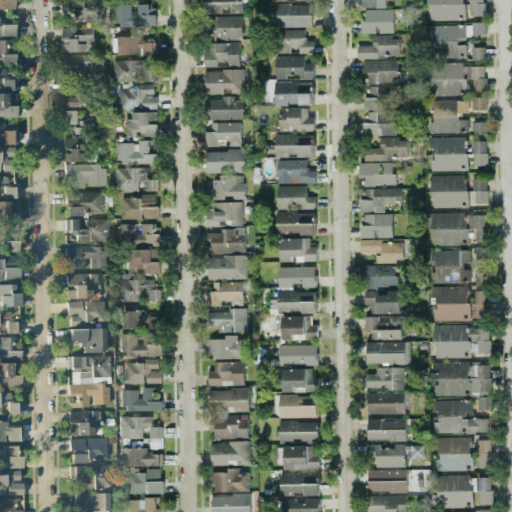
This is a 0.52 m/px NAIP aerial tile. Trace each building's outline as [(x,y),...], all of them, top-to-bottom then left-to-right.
[(0,0),(0,9),(14,10),(13,0),(0,0)] [(78,0),(68,0),(61,0),(61,13),(73,13),(73,22),(104,21),(103,0),(102,0),(78,1),(78,0)] [(241,0),(203,0),(204,13),(242,12),(241,0)] [(361,0),(361,7),(384,8),(383,0),(361,0)] [(463,0),(427,0),(428,20),(463,20),(463,0)] [(483,0),(469,0),(470,16),(484,16),(483,0)] [(130,4),(114,5),(115,26),(155,26),(155,15),(149,15),(149,4),(136,4),(136,15),(131,15),(130,4)] [(311,4),(272,4),(273,27),(311,27),(311,4)] [(393,9),(362,9),(363,33),(393,33),(393,9)] [(241,39),(241,16),(211,17),(211,40),(241,39)] [(465,55),(465,44),(457,44),(457,36),(485,36),(485,24),(427,25),(427,55),(465,55)] [(0,37),(14,37),(14,25),(0,25),(0,37)] [(61,28),(62,52),(93,51),(93,27),(61,28)] [(304,30),(274,29),(274,53),(289,53),(289,47),(298,47),(298,53),(313,53),(313,41),(304,41),(304,30)] [(357,58),(399,57),(398,36),(372,36),(372,45),(357,46),(357,58)] [(113,38),(114,55),(152,54),(151,37),(113,38)] [(0,64),(15,64),(15,54),(8,54),(7,42),(0,42),(0,64)] [(239,66),(238,42),(203,43),(204,67),(239,66)] [(484,60),(485,47),(471,47),(471,59),(484,60)] [(102,77),(103,56),(70,54),(70,76),(102,77)] [(313,79),(313,61),(304,61),(304,56),(274,55),(274,78),(313,79)] [(397,60),(363,60),(363,83),(397,83),(397,60)] [(151,81),(152,62),(114,61),(114,81),(151,81)] [(485,91),(484,64),(429,65),(430,95),(466,94),(465,79),(471,79),(471,91),(485,91)] [(0,90),(12,91),(12,79),(4,79),(4,70),(0,69),(0,90)] [(242,70),(204,70),(204,94),(243,93),(242,70)] [(274,105),(311,105),(311,82),(273,83),(274,105)] [(89,87),(64,84),(62,100),(87,103),(89,87)] [(156,109),(156,97),(153,97),(153,84),(136,84),(136,89),(119,88),(119,108),(156,109)] [(385,85),(371,86),(371,98),(363,98),(364,109),(390,108),(389,92),(385,92),(385,85)] [(0,117),(16,117),(16,106),(8,106),(7,94),(0,94),(0,117)] [(205,119),(241,120),(242,98),(206,97),(205,119)] [(486,109),(485,97),(471,97),(471,109),(486,109)] [(429,133),(466,132),(466,120),(457,120),(457,113),(467,113),(467,100),(429,100),(429,133)] [(278,131),(314,131),(314,116),(302,116),(302,108),(278,108),(278,131)] [(74,133),(102,133),(101,110),(80,110),(79,110),(67,110),(67,124),(73,124),(74,133)] [(156,136),(156,122),(157,122),(157,112),(132,112),(132,120),(126,120),(126,136),(156,136)] [(394,136),(395,113),(367,112),(366,124),(362,124),(362,134),(394,136)] [(485,134),(485,121),(472,122),(472,134),(485,134)] [(239,122),(211,122),(211,132),(205,132),(205,146),(227,146),(240,146),(239,122)] [(0,144),(13,145),(13,131),(1,131),(1,125),(0,125),(0,144)] [(312,156),(312,134),(274,135),(274,157),(312,156)] [(63,138),(64,149),(71,149),(71,153),(64,153),(64,162),(95,161),(95,153),(85,153),(85,137),(63,138)] [(431,171),(466,170),(466,137),(428,138),(428,154),(431,153),(431,171)] [(364,159),(406,159),(406,138),(379,138),(379,147),(364,148),(364,159)] [(157,163),(157,152),(153,152),(153,140),(135,141),(135,143),(116,143),(116,164),(157,163)] [(486,141),(472,141),(472,165),(486,166),(486,141)] [(0,171),(1,172),(17,171),(16,149),(0,149),(0,171)] [(244,150),(205,150),(206,173),(244,172),(244,150)] [(277,183),(315,183),(315,169),(306,169),(306,160),(277,160),(277,183)] [(395,185),(395,174),(391,174),(391,162),(359,163),(359,176),(363,176),(363,186),(395,185)] [(105,185),(105,164),(64,165),(64,177),(74,177),(74,188),(84,187),(84,185),(105,185)] [(137,180),(145,180),(145,167),(114,168),(115,191),(137,191),(137,180)] [(243,200),(243,175),(219,175),(219,180),(212,180),(211,187),(205,187),(204,199),(243,200)] [(431,208),(466,207),(466,175),(430,175),(431,208)] [(0,177),(0,199),(14,199),(14,187),(6,187),(6,177),(0,177)] [(486,203),(487,180),(473,179),(472,203),(486,203)] [(277,185),(276,208),(287,209),(288,205),(300,205),(300,209),(315,209),(315,196),(305,196),(305,186),(277,185)] [(101,191),(64,192),(65,204),(80,203),(80,207),(68,207),(68,217),(82,216),(82,213),(102,212),(101,191)] [(121,197),(121,219),(142,218),(156,218),(156,196),(121,197)] [(10,202),(0,201),(0,216),(9,217),(10,202)] [(241,225),(241,202),(206,202),(206,226),(222,226),(222,224),(241,225)] [(275,234),(314,234),(314,214),(276,213),(275,234)] [(486,213),(430,214),(431,246),(468,245),(468,229),(474,229),(474,241),(487,241),(486,213)] [(108,241),(107,219),(85,219),(85,229),(78,229),(78,220),(64,220),(65,231),(76,231),(76,241),(108,241)] [(118,245),(157,244),(157,223),(141,224),(141,234),(135,234),(134,224),(118,224),(118,245)] [(244,228),(206,229),(206,253),(244,252),(244,228)] [(315,261),(315,238),(280,238),(280,262),(293,262),(315,261)] [(375,262),(402,261),(402,240),(360,241),(360,253),(375,252),(375,262)] [(18,241),(4,241),(4,252),(18,253),(18,241)] [(106,269),(106,247),(66,247),(66,269),(84,269),(84,259),(89,260),(89,269),(106,269)] [(474,259),(488,260),(488,247),(475,247),(474,259)] [(150,249),(128,249),(128,274),(159,274),(159,262),(150,262),(150,249)] [(430,283),(469,283),(469,270),(460,270),(460,262),(467,262),(467,251),(429,251),(430,283)] [(246,255),(207,256),(207,279),(246,278),(246,255)] [(0,279),(18,280),(18,259),(0,258),(0,279)] [(361,266),(362,288),(395,287),(394,265),(361,266)] [(278,267),(278,287),(292,288),(292,282),(301,283),(301,287),(315,287),(315,267),(278,267)] [(474,284),(488,285),(488,273),(474,272),(474,284)] [(97,274),(65,275),(66,288),(65,288),(66,299),(91,298),(91,293),(97,293),(97,274)] [(137,279),(117,279),(118,301),(156,300),(156,286),(137,287),(137,279)] [(242,281),(210,282),(211,304),(242,303),(242,281)] [(0,307),(19,307),(19,293),(14,293),(14,285),(0,284),(0,307)] [(468,320),(468,286),(433,287),(433,310),(432,310),(432,320),(468,320)] [(363,291),(364,312),(399,312),(399,290),(363,291)] [(315,291),(277,291),(277,312),(315,312),(315,291)] [(474,316),(489,316),(488,291),(474,291),(474,316)] [(66,302),(66,315),(69,315),(69,325),(103,323),(103,301),(82,302),(66,302)] [(245,310),(207,310),(207,326),(217,326),(217,332),(232,332),(246,332),(245,310)] [(0,333),(18,334),(18,312),(0,311),(0,333)] [(122,328),(157,329),(157,315),(144,315),(144,311),(123,311),(122,328)] [(317,325),(311,325),(311,317),(282,316),(281,339),(317,340),(317,325)] [(364,331),(370,331),(370,339),(400,339),(399,316),(364,317),(364,331)] [(432,358),(470,357),(470,353),(488,353),(488,326),(432,326),(432,358)] [(104,352),(104,329),(68,330),(68,343),(81,343),(81,353),(104,352)] [(154,334),(142,334),(142,343),(136,343),(136,334),(120,334),(120,355),(161,355),(161,344),(154,344),(154,334)] [(0,359),(20,359),(20,351),(12,351),(12,337),(0,337),(0,359)] [(245,340),(237,340),(237,337),(207,338),(207,351),(212,351),(212,359),(245,358),(245,340)] [(409,341),(365,342),(365,364),(409,363),(409,341)] [(279,364),(316,364),(316,345),(279,345),(279,364)] [(69,357),(70,385),(67,385),(67,397),(72,397),(72,408),(89,407),(89,405),(108,404),(108,385),(110,385),(109,356),(69,357)] [(124,383),(144,383),(161,383),(160,371),(158,371),(158,360),(123,361),(124,383)] [(243,385),(243,361),(213,362),(214,371),(207,371),(208,386),(243,385)] [(433,394),(489,394),(489,365),(476,365),(476,378),(468,378),(468,362),(433,362),(433,394)] [(0,363),(0,386),(20,388),(21,375),(12,374),(12,364),(0,363)] [(375,367),(375,374),(365,374),(365,388),(403,389),(403,368),(375,367)] [(316,368),(282,369),(282,392),(316,391),(316,368)] [(120,390),(120,410),(162,409),(162,401),(157,401),(157,387),(139,387),(139,389),(120,390)] [(210,389),(210,411),(248,411),(248,389),(210,389)] [(10,393),(0,392),(0,413),(17,413),(16,403),(10,403),(10,393)] [(403,393),(367,393),(367,414),(404,413),(403,393)] [(279,418),(317,417),(316,395),(279,396),(279,418)] [(477,410),(486,410),(485,396),(476,397),(477,410)] [(432,401),(432,411),(437,411),(437,423),(433,423),(433,433),(487,432),(487,418),(462,419),(462,413),(471,413),(471,400),(432,401)] [(68,412),(68,424),(75,424),(75,436),(100,435),(99,411),(68,412)] [(211,439),(247,438),(247,415),(210,416),(211,439)] [(142,438),(142,429),(148,429),(149,438),(158,438),(157,423),(151,423),(151,416),(119,417),(119,438),(142,438)] [(405,440),(405,419),(368,418),(367,440),(405,440)] [(317,442),(317,421),(279,421),(279,442),(317,442)] [(0,442),(5,442),(5,441),(18,441),(18,423),(0,422),(0,442)] [(437,470),(470,470),(470,437),(432,437),(432,449),(437,449),(437,470)] [(105,439),(68,439),(68,451),(85,450),(85,455),(71,455),(71,463),(106,462),(105,439)] [(490,439),(476,440),(477,467),(491,466),(490,439)] [(249,441),(210,442),(211,465),(249,464),(249,441)] [(369,467),(405,467),(404,444),(394,444),(394,446),(369,446),(369,467)] [(0,466),(22,467),(22,456),(15,457),(15,446),(3,447),(3,458),(0,457),(0,466)] [(319,469),(318,446),(276,446),(276,463),(284,463),(284,470),(319,469)] [(122,449),(122,466),(159,466),(159,448),(122,449)] [(111,466),(68,467),(69,480),(77,479),(77,489),(111,488),(111,466)] [(163,481),(159,481),(160,469),(146,468),(146,474),(128,473),(127,493),(163,494),(163,481)] [(406,491),(406,469),(367,470),(367,492),(406,491)] [(212,492),(249,491),(248,472),(240,472),(240,470),(211,470),(212,492)] [(318,494),(317,472),(279,473),(280,495),(318,494)] [(21,495),(20,473),(0,473),(0,495),(5,495),(5,496),(21,495)] [(436,508),(471,507),(471,475),(435,475),(436,508)] [(477,505),(491,504),(490,477),(477,477),(477,505)] [(106,511),(106,493),(72,494),(73,510),(89,509),(89,511),(106,511)] [(211,511),(249,511),(249,494),(211,495),(211,511)] [(405,511),(405,494),(366,495),(366,511),(405,511)] [(163,511),(164,508),(155,508),(155,498),(124,499),(124,511),(163,511)] [(318,511),(319,499),(282,498),(281,511),(318,511)] [(0,499),(0,511),(22,511),(22,510),(17,510),(16,499),(0,499)]
